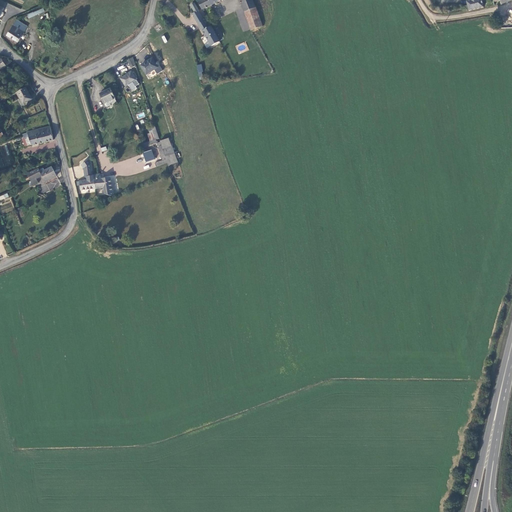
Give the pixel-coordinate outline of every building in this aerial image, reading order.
[(199,0),(198,1),(203,10),(222,0),(199,0)] [(239,0),(244,13),(255,8),(251,0),(239,0)] [(469,11),(484,8),(482,0),(469,0),(466,1),(469,11)] [(190,3),(196,14),(199,12),(194,2),(190,3)] [(28,18),(45,12),(43,8),(27,14),(28,18)] [(255,8),(244,13),(251,30),(261,26),(255,8)] [(196,14),(193,15),(210,47),(220,42),(212,27),(208,29),(199,12),(196,14)] [(238,15),(242,32),(249,30),(246,19),(242,19),(241,14),(238,15)] [(12,26),(6,36),(18,42),(27,27),(15,21),(12,26)] [(0,70),(7,67),(9,63),(6,59),(3,61),(1,59),(0,59),(0,70)] [(151,59),(140,66),(145,75),(156,68),(151,59)] [(131,72),(120,78),(125,87),(136,81),(131,72)] [(26,87),(17,92),(23,103),(32,98),(26,87)] [(103,105),(105,110),(118,103),(110,88),(100,94),(105,104),(103,105)] [(140,141),(138,142),(141,148),(144,147),(157,143),(161,142),(155,126),(153,127),(154,129),(152,130),(154,135),(149,137),(150,141),(155,140),(156,141),(141,144),(140,141)] [(54,141),(50,127),(24,133),(25,138),(30,137),(32,145),(54,141)] [(163,150),(172,147),(169,140),(161,142),(163,150)] [(167,164),(168,166),(178,163),(173,147),(172,147),(163,150),(165,156),(167,164)] [(152,161),(155,159),(153,153),(145,157),(147,163),(152,161)] [(157,167),(167,164),(165,156),(161,157),(163,162),(155,164),(157,167)] [(81,191),(95,190),(93,175),(92,168),(90,160),(82,164),(84,168),(84,176),(87,176),(87,180),(84,181),(77,181),(77,185),(80,185),(81,191)] [(39,170),(39,168),(28,173),(31,181),(30,181),(32,184),(38,181),(37,179),(42,176),(45,181),(57,176),(53,167),(44,171),(43,168),(39,170)] [(110,179),(100,179),(99,174),(93,175),(95,190),(105,189),(105,191),(103,191),(104,196),(112,196),(110,179)]
